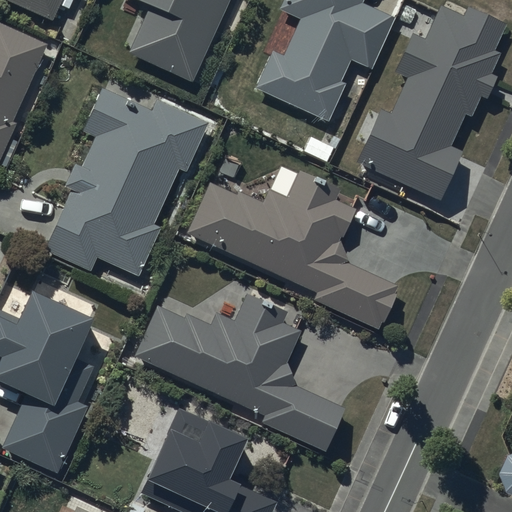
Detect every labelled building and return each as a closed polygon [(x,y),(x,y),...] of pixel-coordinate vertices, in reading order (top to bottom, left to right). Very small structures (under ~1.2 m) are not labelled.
[(0,0),(0,5),(52,29),(65,0),(68,0),(78,5),(80,0),(0,0)] [(121,0),(151,14),(130,59),(190,87),(231,0),(121,0)] [(272,57),(254,94),(327,128),(345,90),(340,88),(350,66),(369,74),(392,24),(361,10),(365,0),(285,0),(278,15),(300,25),(283,62),(272,57)] [(504,31),(463,12),(460,21),(439,13),(422,45),(409,41),(392,78),(406,84),(388,119),(379,115),(354,169),(437,207),(459,157),(448,151),(463,120),(469,123),(478,102),(486,104),(496,84),(488,81),(498,59),(492,56),(504,31)] [(0,164),(47,51),(0,29),(0,164)] [(69,199),(43,256),(90,277),(97,265),(138,282),(161,233),(153,230),(178,175),(187,177),(207,129),(156,107),(152,117),(102,94),(81,137),(95,142),(83,174),(75,172),(64,195),(69,199)] [(333,153),(310,141),(301,157),(324,170),(333,153)] [(209,188),(186,240),(316,298),(312,307),(378,337),(381,328),(385,330),(397,302),(394,300),(396,292),(347,267),(340,248),(353,215),(333,205),(337,194),(299,177),(287,203),(268,196),(263,208),(237,197),(236,201),(209,188)] [(157,311),(132,363),(264,422),(262,429),(325,458),(345,415),(295,391),(288,369),(302,337),(282,328),(287,318),(247,300),(234,328),(215,319),(210,331),(184,318),(182,323),(157,311)] [(0,395),(21,406),(0,455),(57,479),(86,412),(77,409),(93,373),(76,365),(91,333),(29,305),(20,326),(0,316),(0,395)] [(165,439),(141,499),(169,511),(274,511),(276,509),(240,492),(242,485),(233,479),(246,452),(208,434),(211,429),(176,413),(165,439)] [(501,479),(507,497),(511,499),(511,458),(509,460),(501,479)]
